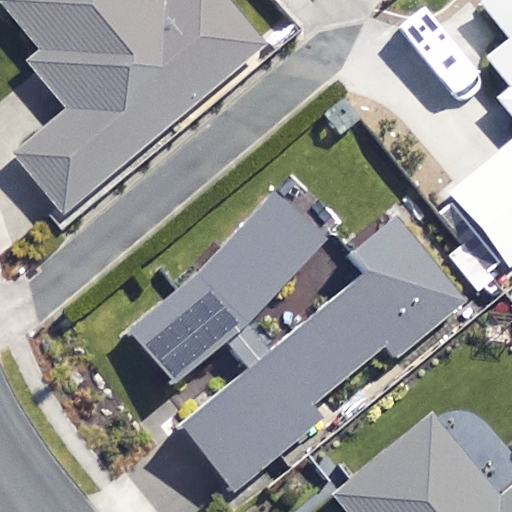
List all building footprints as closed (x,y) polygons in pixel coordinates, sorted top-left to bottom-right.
[(184,0),(173,10),(163,0),(14,0),(3,10),(45,59),(31,71),(70,117),(15,163),(70,227),(267,58),(217,0),(184,0)] [(511,50),(489,70),(508,94),(493,106),(511,129),(511,153),(453,200),(510,271),(511,268),(511,0),(499,0),(484,13),(511,47),(511,50)] [(128,331),(184,400),(349,270),(294,200),(128,331)] [(408,221),(350,264),(366,286),(181,428),(235,499),(319,434),(311,424),(470,302),(408,221)] [(511,511),(511,500),(503,508),(433,426),(339,506),(343,511),(511,511)]
